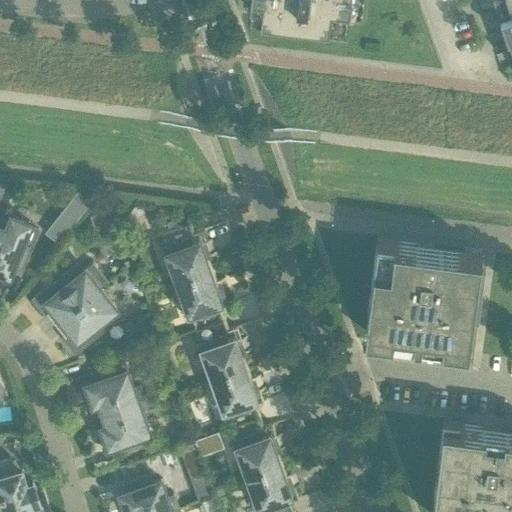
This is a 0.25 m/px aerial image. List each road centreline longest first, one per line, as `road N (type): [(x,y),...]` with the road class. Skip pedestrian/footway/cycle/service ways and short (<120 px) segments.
road 1 (residential): [(323,365),(192,0)]
road 2 (residential): [(82,511),(58,409),(0,330)]
road 3 (residential): [(511,237),(321,210)]
road 4 (residential): [(511,387),(323,365)]
road 5 (residential): [(375,511),(323,365)]
